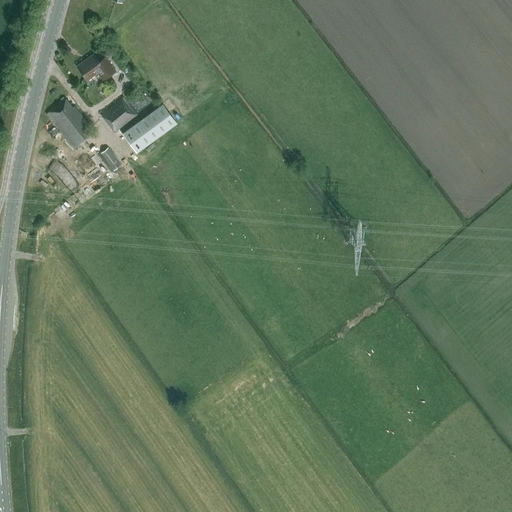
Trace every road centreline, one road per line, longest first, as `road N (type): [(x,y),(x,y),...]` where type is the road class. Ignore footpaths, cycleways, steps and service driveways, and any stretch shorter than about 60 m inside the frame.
road 1 (secondary): [(2,285),(29,117),(60,0)]
road 2 (secondary): [(1,432),(2,285)]
